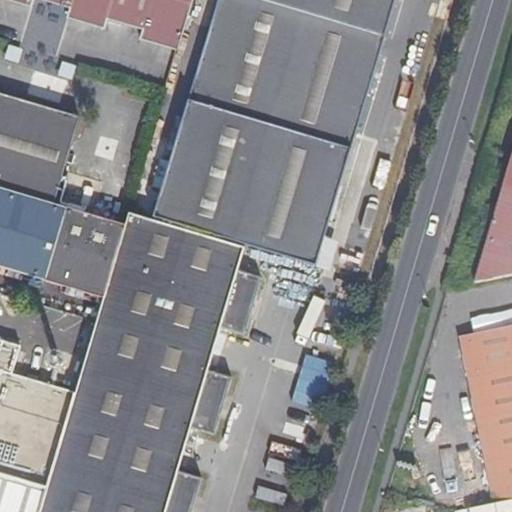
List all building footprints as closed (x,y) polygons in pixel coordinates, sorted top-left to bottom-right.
[(177,64),(195,0),(0,0),(0,11),(29,20),(32,10),(71,21),(68,32),(104,43),(107,32),(145,43),(142,53),(177,64)] [(249,244),(318,264),(397,0),(222,0),(174,160),(166,159),(158,187),(166,189),(157,217),(249,244)] [(0,199),(48,214),(71,130),(0,109),(0,199)] [(511,164),(480,271),(511,264),(511,164)] [(0,276),(104,308),(125,237),(48,214),(0,199),(0,276)] [(157,217),(134,210),(125,237),(104,308),(77,397),(42,511),(193,511),(205,475),(182,468),(194,426),(218,433),(237,371),(213,364),(225,322),(249,330),(266,274),(241,267),(249,244),(157,217)] [(511,313),(457,325),(490,494),(511,489),(511,313)] [(0,480),(47,495),(77,397),(0,374),(0,364),(5,348),(0,346),(0,480)] [(305,355),(302,382),(330,386),(333,359),(305,355)] [(42,511),(47,495),(0,480),(0,511),(42,511)] [(511,511),(511,489),(490,494),(452,502),(454,511),(459,511),(470,510),(470,511),(511,511)]
